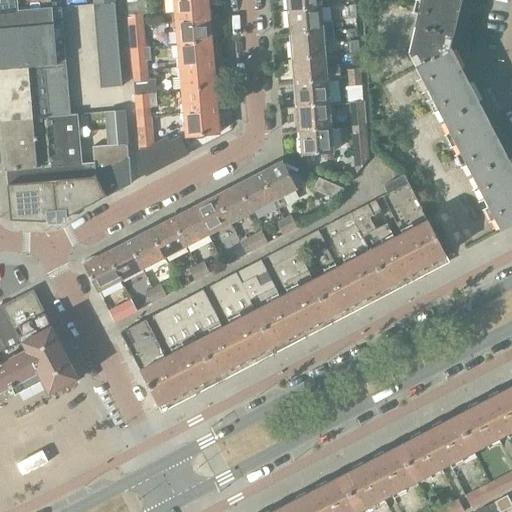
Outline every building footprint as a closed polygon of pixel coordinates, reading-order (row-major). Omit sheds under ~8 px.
[(0,0),(0,12),(19,11),(51,8),(50,0),(0,0)] [(207,0),(175,0),(177,21),(209,19),(207,0)] [(320,0),(287,0),(288,12),(321,9),(320,0)] [(460,0),(419,0),(414,23),(453,32),(460,0)] [(142,24),(144,24),(143,14),(147,14),(146,1),(125,2),(127,26),(129,26),(142,24)] [(94,5),(93,5),(94,17),(115,15),(114,3),(94,5)] [(357,18),(356,6),(345,7),(346,19),(357,18)] [(19,11),(0,12),(0,107),(1,122),(49,118),(48,106),(47,95),(46,84),(45,73),(44,61),(43,50),(42,39),(41,25),(62,23),(61,7),(19,11)] [(321,9),(288,12),(289,28),(292,28),(292,36),(333,32),(332,22),(322,23),(321,9)] [(115,15),(94,17),(95,29),(116,27),(115,15)] [(209,19),(177,21),(179,45),(211,42),(209,19)] [(62,23),(41,25),(42,39),(63,37),(62,23)] [(452,36),(453,32),(414,23),(413,27),(415,27),(409,54),(415,67),(450,49),(450,48),(449,48),(451,36),(452,36)] [(142,24),(129,26),(131,49),(144,48),(142,24)] [(116,27),(95,29),(96,40),(117,39),(116,27)] [(333,32),(292,36),(293,42),(291,43),(292,59),(325,56),(324,42),(334,42),(333,32)] [(63,37),(42,39),(43,50),(64,48),(63,37)] [(117,39),(96,40),(97,52),(119,50),(117,39)] [(359,54),(358,41),(348,42),(349,55),(359,54)] [(211,42),(179,45),(181,68),(213,66),(211,42)] [(131,62),(133,62),(134,72),(148,71),(147,61),(150,60),(149,47),(144,48),(131,49),(130,49),(131,62)] [(64,48),(43,50),(44,61),(65,59),(64,48)] [(415,67),(443,122),(477,102),(450,49),(415,67)] [(119,50),(97,52),(98,64),(120,62),(119,50)] [(325,56),(292,59),(293,76),(296,76),(296,84),(327,81),(340,80),(339,68),(326,69),(325,56)] [(65,59),(44,61),(45,73),(66,71),(65,59)] [(120,62),(98,64),(99,76),(121,74),(120,62)] [(213,66),(181,68),(183,92),(215,89),(213,66)] [(349,79),(362,78),(361,69),(348,70),(349,79)] [(66,71),(45,73),(46,84),(67,82),(66,71)] [(148,71),(134,72),(134,81),(132,81),(133,96),(156,94),(155,80),(148,80),(148,71)] [(121,74),(99,76),(100,89),(122,87),(121,74)] [(362,78),(349,79),(349,87),(362,86),(362,78)] [(327,81),(296,84),(297,91),(295,91),(296,108),(329,105),(327,81)] [(67,82),(46,84),(47,95),(68,93),(67,82)] [(215,89),(183,92),(185,115),(217,112),(215,89)] [(68,93),(47,95),(48,106),(69,104),(68,93)] [(348,102),(335,102),(334,129),(347,129),(347,121),(348,102)] [(443,122),(471,177),(506,158),(477,102),(443,122)] [(69,104),(48,106),(49,118),(70,116),(70,115),(69,104)] [(329,105),(296,108),(297,124),(299,124),(300,131),(331,129),(329,105)] [(137,118),(151,117),(151,107),(137,108),(137,118)] [(124,111),(105,113),(108,146),(127,144),(124,111)] [(217,112),(185,115),(187,137),(219,135),(217,112)] [(49,118),(1,122),(3,142),(5,172),(81,165),(81,164),(80,162),(76,118),(76,115),(70,115),(70,116),(49,118)] [(137,118),(138,128),(152,127),(151,117),(137,118)] [(352,119),(352,127),(366,126),(365,118),(352,119)] [(366,126),(352,127),(355,163),(367,147),(366,126)] [(331,129),(300,131),(301,139),(298,139),(299,153),(302,152),(302,156),(333,153),(333,152),(335,151),(336,149),(335,130),(333,129),(331,129)] [(178,160),(188,155),(179,137),(169,142),(178,160)] [(178,160),(169,142),(167,138),(156,143),(167,165),(178,160)] [(167,165),(156,143),(146,148),(157,171),(167,165)] [(108,146),(92,147),(93,163),(95,178),(96,178),(106,197),(130,184),(127,144),(108,146)] [(146,148),(139,152),(140,164),(146,176),(157,171),(146,148)] [(511,168),(506,158),(471,177),(500,232),(511,225),(511,168)] [(266,170),(260,174),(274,202),(296,190),(282,162),(278,164),(277,162),(265,168),(266,170)] [(93,163),(81,164),(81,165),(82,179),(95,178),(93,163)] [(81,165),(5,172),(6,178),(7,185),(49,182),(53,181),(53,182),(82,179),(81,165)] [(252,175),(237,183),(252,213),(274,202),(260,174),(253,177),(252,175)] [(394,181),(398,189),(408,183),(405,177),(403,176),(394,181)] [(82,179),(53,182),(54,191),(56,218),(64,217),(65,218),(106,197),(96,178),(95,178),(82,179)] [(344,189),(319,179),(314,191),(336,201),(344,189)] [(49,182),(7,185),(8,202),(10,221),(47,222),(48,222),(47,219),(56,218),(54,191),(53,182),(53,181),(49,182)] [(388,194),(398,189),(394,181),(384,186),(388,194)] [(222,193),(216,196),(231,224),(252,213),(237,183),(221,191),(222,193)] [(398,189),(388,194),(383,197),(403,235),(395,239),(388,224),(376,231),(369,219),(382,212),(376,200),(351,214),(357,225),(356,225),(370,252),(388,286),(446,256),(408,183),(398,189)] [(208,197),(193,205),(208,235),(231,224),(216,196),(209,200),(208,197)] [(179,216),(172,219),(186,247),(208,235),(193,205),(177,213),(179,216)] [(332,238),(356,225),(357,225),(351,214),(326,227),(332,238)] [(283,221),(289,232),(297,228),(292,217),(283,221)] [(165,220),(149,228),(164,258),(186,247),(172,219),(166,222),(165,220)] [(289,232),(283,221),(277,224),(283,236),(289,232)] [(135,239),(128,243),(142,270),(164,258),(149,228),(134,236),(135,239)] [(318,231),(293,244),(299,255),(324,243),(318,231)] [(247,239),(241,243),(246,254),(253,251),(247,239)] [(110,251),(106,253),(120,281),(142,270),(128,243),(122,246),(121,243),(109,249),(110,251)] [(246,254),(241,243),(233,247),(238,258),(246,254)] [(293,244),(268,256),(274,268),(299,255),(293,244)] [(370,252),(314,281),(331,316),(388,286),(370,252)] [(85,265),(98,292),(120,281),(106,253),(100,256),(99,254),(86,261),(87,263),(85,265)] [(242,285),(267,272),(261,260),(236,273),(242,285)] [(196,266),(202,278),(210,274),(204,262),(196,266)] [(202,278),(196,266),(189,270),(195,281),(202,278)] [(331,316),(314,281),(309,272),(283,285),(288,295),(281,299),(275,289),(251,302),(273,346),(331,316)] [(203,290),(178,303),(216,376),(273,346),(251,302),(242,285),(236,273),(211,287),(230,324),(223,328),(203,290)] [(152,289),(158,300),(166,296),(160,285),(152,289)] [(158,300),(152,289),(145,292),(151,304),(158,300)] [(2,307),(21,343),(42,382),(71,366),(71,365),(70,365),(62,350),(63,350),(63,349),(62,350),(51,328),(40,307),(32,291),(2,307)] [(130,300),(108,311),(114,323),(136,311),(130,300)] [(178,303),(153,316),(173,354),(166,358),(146,320),(120,334),(158,406),(216,376),(178,303)] [(2,307),(0,308),(0,367),(15,396),(42,382),(21,343),(2,307)] [(0,403),(15,396),(0,367),(0,403)] [(511,387),(455,417),(473,452),(511,431),(511,387)] [(398,447),(416,482),(464,457),(473,452),(455,417),(398,447)] [(341,477),(359,511),(416,482),(398,447),(379,457),(341,477)] [(47,462),(42,451),(16,464),(22,475),(47,462)] [(511,486),(511,483),(507,474),(499,479),(505,490),(511,486)] [(341,477),(283,506),(286,511),(357,511),(359,511),(341,477)] [(499,479),(491,483),(497,494),(505,490),(499,479)] [(491,483),(482,487),(488,499),(497,494),(491,483)] [(488,499),(482,487),(473,492),(479,503),(488,499)] [(473,492),(464,496),(470,508),(479,503),(473,492)] [(502,511),(511,507),(511,506),(506,495),(494,502),(484,507),(487,511),(502,511)] [(452,511),(463,511),(458,501),(449,506),(452,511)]
